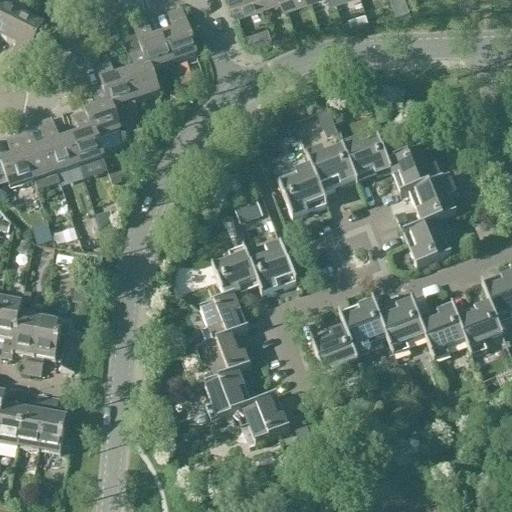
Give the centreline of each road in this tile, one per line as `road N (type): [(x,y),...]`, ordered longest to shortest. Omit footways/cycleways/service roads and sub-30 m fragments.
road 1 (tertiary): [(107,511),(132,279),(195,142),(240,101)]
road 2 (tertiary): [(240,101),(308,64),(373,52),(481,50)]
road 3 (residential): [(0,97),(26,103),(46,95),(96,16),(150,0)]
road 4 (residential): [(340,289),(346,303),(389,288),(417,292),(511,258)]
road 5 (residential): [(511,207),(483,105),(481,50)]
road 6 (residential): [(310,409),(280,339),(291,310),(340,289)]
